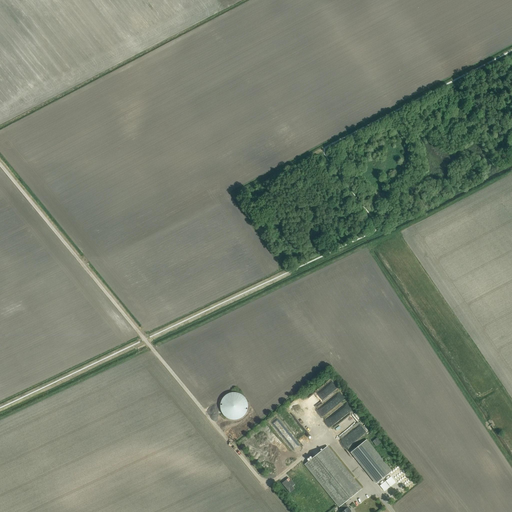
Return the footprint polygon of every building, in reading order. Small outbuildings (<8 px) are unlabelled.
[(220,404),(220,405),(220,406),(220,407),(220,408),(220,409),(221,410),(221,411),(222,412),(222,413),(223,414),(223,415),(224,415),(225,416),(225,417),(226,417),(227,418),(228,418),(229,419),(230,419),(231,419),(232,420),(233,420),(234,420),(235,420),(236,419),(237,419),(238,419),(239,419),(240,418),(241,418),(242,417),(243,416),(244,416),(244,415),(245,414),(246,413),(246,412),(247,409),(248,407),(248,406),(248,404),(247,402),(246,400),(245,398),(244,396),(243,396),(242,395),(241,394),(240,394),(239,393),(238,393),(237,393),(236,392),(235,392),(234,392),(233,392),(232,392),(231,392),(230,393),(229,393),(228,393),(227,394),(226,394),(226,395),(225,396),(224,396),(223,397),(223,398),(222,399),(222,400),(221,401),(221,402),(220,403),(220,404)] [(328,411),(346,400),(342,394),(324,405),(328,411)] [(367,440),(351,452),(376,484),(392,471),(367,440)] [(339,507),(340,506),(345,502),(361,489),(327,446),(305,464),(333,500),(339,507)] [(393,475),(387,480),(392,486),(398,481),(393,475)] [(295,485),(291,480),(289,482),(287,479),(282,483),(290,492),(294,489),(293,486),(295,485)] [(381,485),(386,491),(391,486),(386,480),(381,485)] [(345,502),(340,506),(344,511),(342,511),(351,511),(350,511),(351,511),(347,506),(345,502)]
